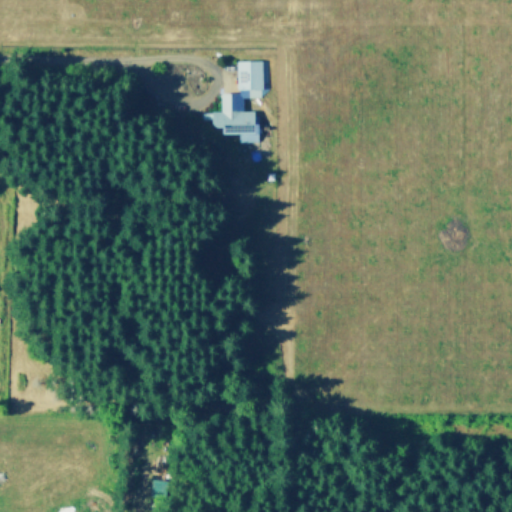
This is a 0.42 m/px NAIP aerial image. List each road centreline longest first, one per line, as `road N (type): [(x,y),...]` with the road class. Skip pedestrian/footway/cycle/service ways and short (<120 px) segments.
road 1 (track): [(0,17),(489,17)]
road 2 (residential): [(0,52),(201,58),(210,64),(210,85),(185,101),(105,54)]
